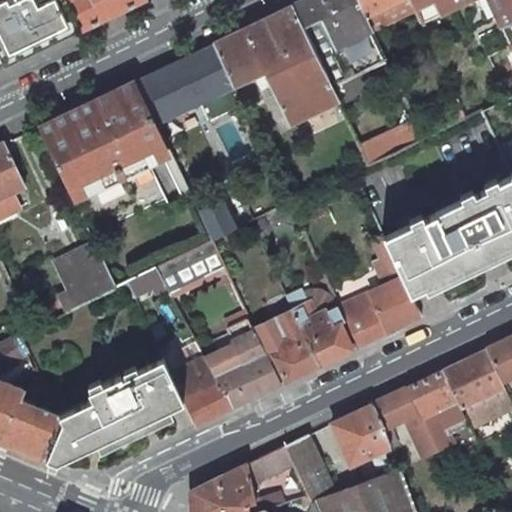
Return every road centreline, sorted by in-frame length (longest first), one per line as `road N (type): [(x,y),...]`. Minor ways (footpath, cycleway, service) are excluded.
road 1 (residential): [(140,511),(167,473),(511,306)]
road 2 (residential): [(0,111),(231,0)]
